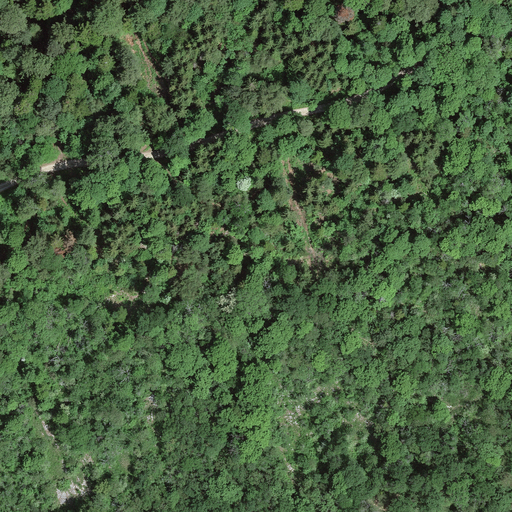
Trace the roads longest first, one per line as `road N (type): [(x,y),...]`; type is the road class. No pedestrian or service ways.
road 1 (track): [(511,31),(448,47),(340,104),(188,146)]
road 2 (track): [(0,188),(67,164),(188,146)]
